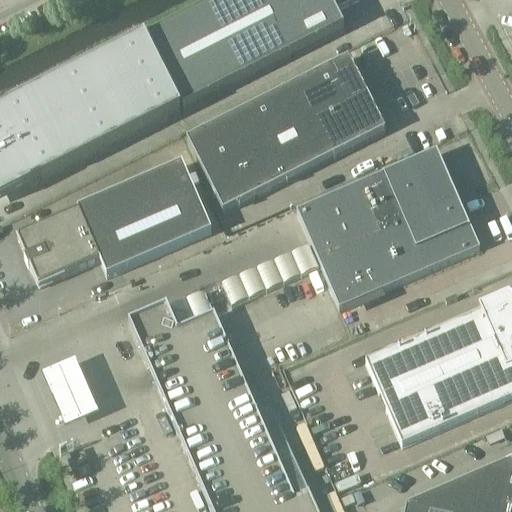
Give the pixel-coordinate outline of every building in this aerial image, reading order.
[(230,0),(146,43),(183,114),(344,32),(342,30),(336,33),(328,18),(344,9),(344,10),(363,0),(230,0)] [(0,205),(30,190),(42,184),(42,185),(181,115),(145,44),(27,103),(6,114),(7,115),(0,118),(0,205)] [(385,132),(349,59),(185,140),(221,213),(385,132)] [(339,314),(479,253),(458,202),(457,203),(437,156),(407,169),(406,168),(296,215),(339,314)] [(77,213),(78,215),(17,241),(39,291),(100,264),(107,281),(212,236),(182,168),(77,213)] [(318,272),(308,248),(167,309),(177,334),(213,319),(318,272)] [(511,302),(508,299),(480,311),(482,315),(365,366),(402,451),(511,403),(511,302)] [(177,334),(167,309),(143,319),(128,326),(156,388),(209,511),(316,511),(293,459),(278,465),(214,318),(213,319),(177,334)] [(40,377),(63,430),(98,415),(75,361),(40,377)] [(511,511),(511,464),(407,510),(406,511),(511,511)]
